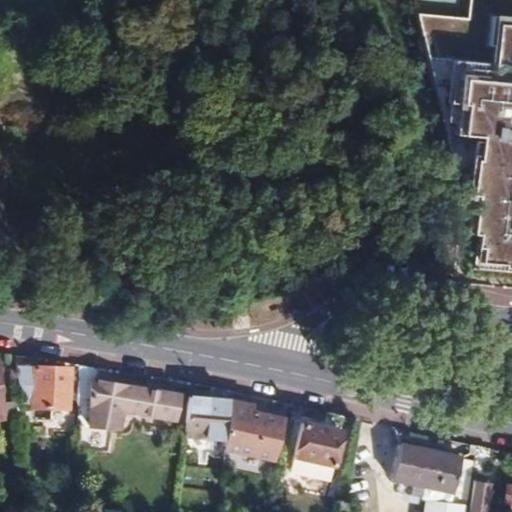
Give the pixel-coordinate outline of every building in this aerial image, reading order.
[(26,405),(30,365),(32,365),(32,356),(12,353),(14,404),(26,405)] [(85,423),(92,380),(94,367),(75,363),(74,421),(85,423)] [(61,410),(65,369),(32,365),(30,365),(26,405),(61,410)] [(118,409),(120,397),(115,396),(117,383),(92,380),(85,423),(115,428),(118,409)] [(171,419),(175,394),(117,383),(115,396),(120,397),(118,409),(171,419)] [(218,440),(223,409),(225,389),(208,386),(207,397),(184,395),(179,435),(218,440)] [(277,453),(284,422),(223,409),(218,440),(217,449),(275,462),(277,453)] [(328,465),(340,415),(322,411),(318,427),(284,420),(284,422),(277,453),(290,455),(328,465)] [(447,492),(455,456),(395,443),(387,479),(396,481),(394,490),(414,495),(417,485),(447,492)] [(482,472),(486,449),(473,446),(468,470),(482,472)] [(325,480),(328,465),(290,455),(286,471),(325,480)] [(481,511),(487,484),(469,481),(463,511),(481,511)] [(511,485),(504,484),(500,499),(511,501),(511,485)] [(511,508),(511,501),(500,499),(498,510),(507,511),(508,508),(511,508)]
